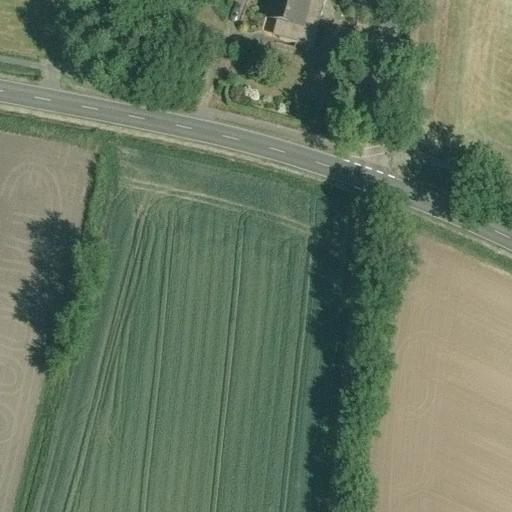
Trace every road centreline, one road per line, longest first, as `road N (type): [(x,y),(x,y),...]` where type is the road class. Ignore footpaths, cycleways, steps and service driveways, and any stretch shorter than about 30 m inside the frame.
road 1 (tertiary): [(375,180),(149,117),(0,88)]
road 2 (unclassified): [(375,180),(339,511)]
road 3 (residential): [(375,180),(398,0)]
road 4 (tertiary): [(511,238),(375,180)]
